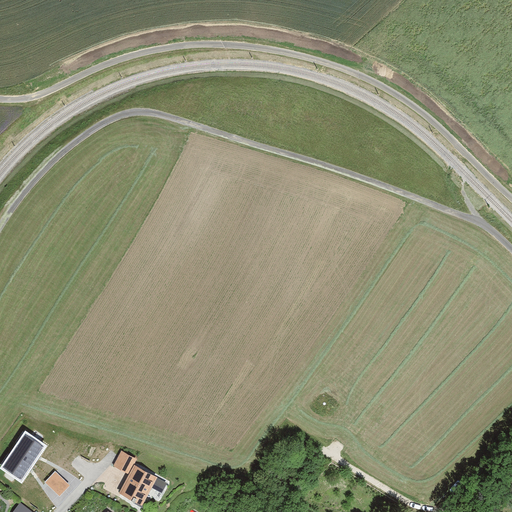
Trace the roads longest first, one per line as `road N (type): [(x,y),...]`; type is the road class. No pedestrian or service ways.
road 1 (residential): [(0,227),(67,149),(102,124),(139,112),(357,176),(481,222),(511,249)]
road 2 (track): [(0,99),(31,98),(114,62),(176,47),(282,52),(363,77),(414,107),(511,200)]
